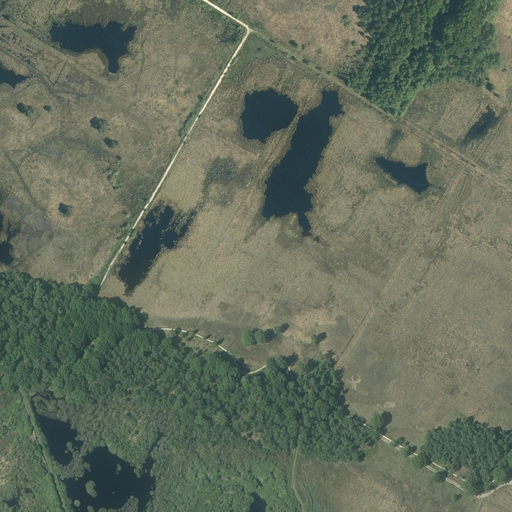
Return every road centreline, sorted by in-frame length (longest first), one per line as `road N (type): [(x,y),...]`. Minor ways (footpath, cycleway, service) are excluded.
road 1 (track): [(58,338),(183,354),(295,423)]
road 2 (track): [(319,412),(477,497),(511,483)]
